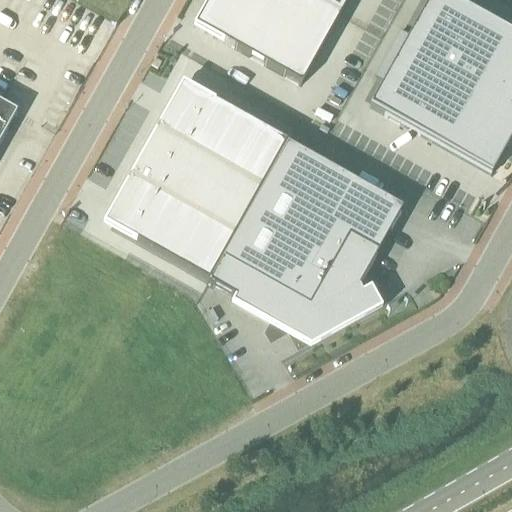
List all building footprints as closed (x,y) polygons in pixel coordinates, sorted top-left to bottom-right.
[(208,0),(193,29),(298,88),(347,0),(208,0)] [(511,137),(511,39),(442,0),(430,0),(369,110),(490,178),(511,137)] [(179,88),(101,227),(207,285),(286,146),(179,88)] [(0,142),(16,115),(0,106),(0,142)] [(286,146),(207,285),(233,299),(230,305),(305,348),(378,307),(370,293),(362,298),(358,291),(403,211),(286,146)]
